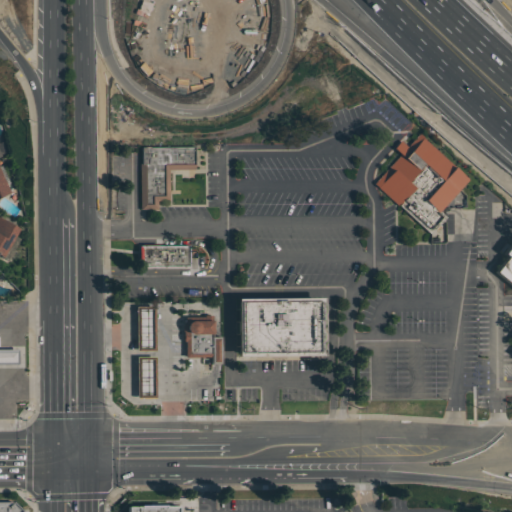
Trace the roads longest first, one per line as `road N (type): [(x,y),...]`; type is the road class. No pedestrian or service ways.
road 1 (primary): [(91,454),(90,0)]
road 2 (primary): [(71,0),(67,245)]
road 3 (motorway): [(376,0),(511,131)]
road 4 (motorway): [(376,47),(511,165)]
